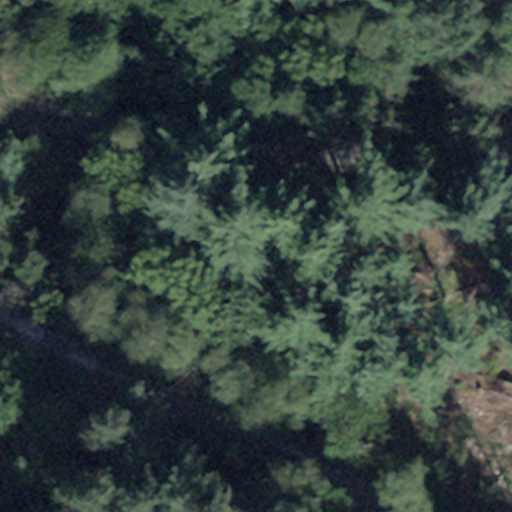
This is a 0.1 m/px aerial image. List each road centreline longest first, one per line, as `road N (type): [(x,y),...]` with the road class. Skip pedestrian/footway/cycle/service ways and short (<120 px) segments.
road 1 (unclassified): [(511,161),(233,144),(0,106)]
road 2 (unclassified): [(0,323),(79,371),(384,511)]
